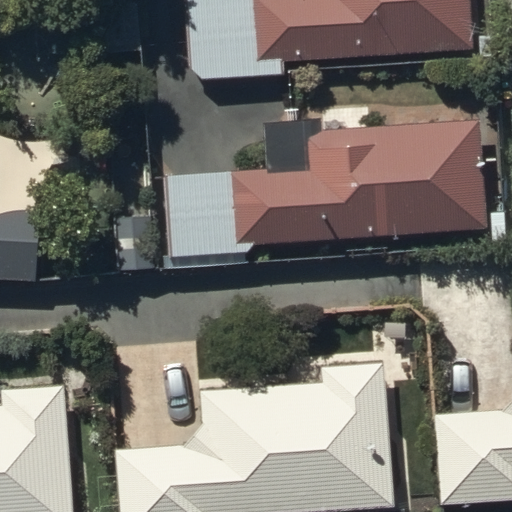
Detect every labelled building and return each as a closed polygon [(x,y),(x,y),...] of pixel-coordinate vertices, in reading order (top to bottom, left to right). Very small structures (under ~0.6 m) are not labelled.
[(471,55),(467,0),(189,0),(187,0),(191,71),(471,55)] [(485,235),(478,126),(308,137),(310,168),(165,178),(170,255),(485,235)] [(0,282),(34,284),(37,208),(0,206),(0,282)] [(153,220),(117,221),(119,274),(155,273),(153,220)] [(203,451),(115,457),(119,511),(382,511),(394,511),(383,368),(321,373),(322,387),(199,397),(203,451)] [(2,412),(0,412),(0,511),(72,511),(63,393),(1,398),(2,412)] [(511,416),(440,422),(446,497),(511,492),(511,416)]
